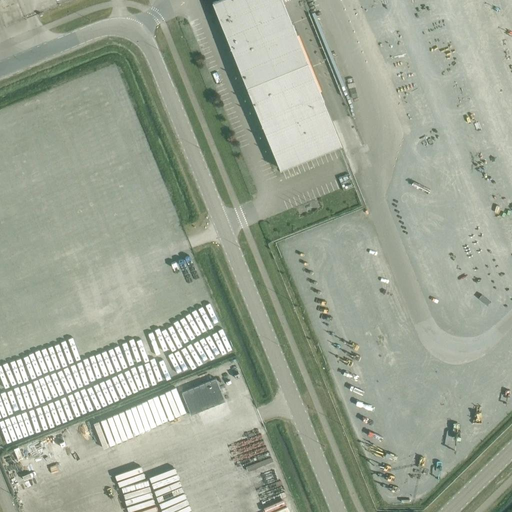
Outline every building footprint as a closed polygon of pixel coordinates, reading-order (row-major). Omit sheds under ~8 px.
[(216,0),(213,2),(278,163),(280,168),(286,166),(337,145),(335,140),(320,102),(283,117),(280,109),(274,112),(245,41),(288,24),(278,0),(216,0)] [(320,102),(288,24),(245,41),(274,112),(280,109),(283,117),(320,102)] [(224,400),(215,378),(182,391),(190,414),(224,400)] [(145,404),(147,423),(155,422),(153,403),(145,404)] [(127,428),(137,425),(132,412),(123,415),(127,428)] [(109,435),(114,432),(122,443),(130,438),(118,421),(105,429),(109,435)] [(25,442),(20,444),(25,456),(30,454),(25,442)] [(39,497),(35,499),(32,490),(22,494),(26,505),(34,502),(36,507),(42,505),(39,497)]
